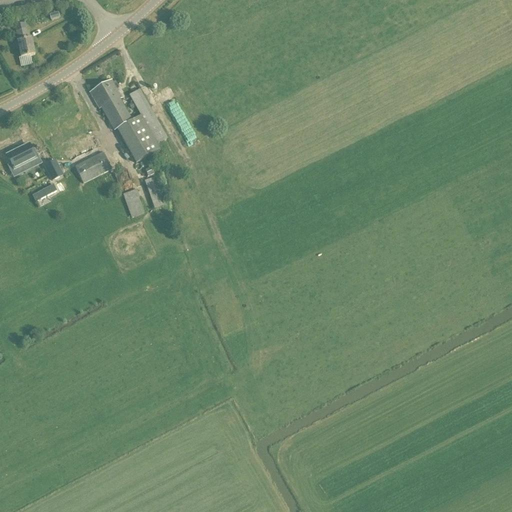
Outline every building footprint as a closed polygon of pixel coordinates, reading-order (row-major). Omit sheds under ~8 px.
[(21,59),(34,56),(31,40),(28,40),(24,24),(15,26),(18,42),(17,42),(21,59)] [(136,165),(160,151),(157,145),(167,140),(139,91),(129,96),(140,117),(132,122),(120,100),(122,99),(112,82),(90,94),(99,110),(101,109),(114,132),(117,130),(136,165)] [(5,157),(9,165),(12,172),(28,164),(30,168),(39,163),(33,152),(31,153),(31,152),(28,146),(18,151),(14,153),(5,157)] [(83,185),(111,171),(103,154),(74,168),(83,185)] [(55,162),(44,167),(52,182),(63,177),(55,162)] [(154,175),(150,168),(141,172),(144,179),(154,175)] [(166,207),(156,178),(144,182),(154,211),(166,207)] [(139,199),(136,191),(123,196),(131,219),(144,214),(139,199)]
